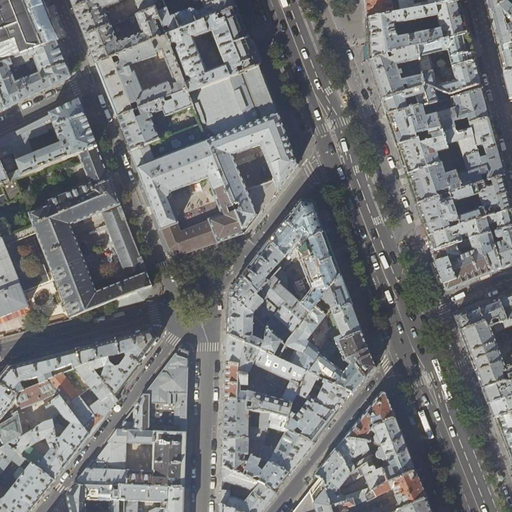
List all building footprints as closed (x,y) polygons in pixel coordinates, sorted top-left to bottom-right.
[(0,0),(0,65),(3,64),(5,69),(8,68),(12,67),(12,66),(24,62),(28,60),(26,54),(55,43),(45,17),(38,0),(0,0)] [(99,0),(69,0),(74,10),(99,0)] [(79,24),(85,37),(111,27),(104,10),(119,4),(119,3),(126,0),(129,0),(130,0),(131,0),(134,0),(141,15),(155,10),(152,3),(151,0),(99,0),(74,10),(79,24)] [(232,0),(192,0),(193,2),(197,3),(201,1),(205,11),(198,14),(190,11),(170,19),(163,0),(162,0),(160,0),(152,3),(155,10),(163,30),(168,28),(170,33),(165,35),(166,37),(216,17),(221,15),(235,8),(232,0)] [(416,10),(413,0),(397,0),(391,1),(390,0),(364,0),(366,20),(416,10)] [(413,0),(416,10),(458,2),(457,0),(413,0)] [(511,4),(507,0),(488,0),(498,36),(503,54),(511,51),(511,4)] [(466,34),(463,20),(461,12),(458,2),(416,10),(366,20),(367,41),(367,44),(369,62),(395,52),(418,47),(466,34)] [(243,6),(236,9),(244,30),(252,27),(243,6)] [(248,41),(246,34),(244,30),(236,9),(235,8),(221,15),(223,20),(219,22),(216,17),(166,37),(186,91),(187,94),(239,75),(237,70),(242,68),(244,73),(258,67),(248,41)] [(90,51),(95,65),(166,37),(165,35),(163,30),(155,10),(141,15),(136,17),(143,35),(118,45),(111,27),(85,37),(90,51)] [(471,51),(466,34),(418,47),(420,60),(422,75),(432,73),(434,72),(429,55),(448,50),(452,68),(474,62),(471,51)] [(186,91),(166,37),(95,65),(106,92),(117,119),(163,100),(171,97),(186,91)] [(0,71),(0,98),(4,109),(35,94),(69,78),(62,58),(55,43),(26,54),(28,60),(24,62),(26,68),(35,65),(39,75),(32,77),(22,81),(15,84),(8,68),(5,69),(0,71)] [(420,60),(418,47),(395,52),(369,62),(375,82),(381,98),(381,100),(424,88),(422,77),(401,82),(397,66),(420,60)] [(511,51),(503,54),(508,72),(511,71),(511,51)] [(476,71),(474,62),(452,68),(444,70),(447,81),(455,78),(456,82),(436,87),(432,73),(422,75),(422,77),(424,88),(427,87),(433,89),(451,95),(480,86),(476,71)] [(192,107),(200,126),(206,140),(276,113),(274,105),(265,83),(258,67),(244,73),(239,75),(187,94),(192,107)] [(511,71),(508,72),(503,74),(506,86),(510,99),(511,98),(511,71)] [(436,101),(433,89),(427,87),(424,88),(381,100),(386,116),(407,110),(405,101),(415,98),(418,108),(419,108),(419,109),(421,108),(449,100),(448,98),(447,97),(436,101)] [(424,119),(421,108),(419,109),(419,108),(418,108),(407,110),(386,116),(388,120),(396,146),(455,129),(454,123),(467,119),(469,125),(489,119),(486,108),(481,90),(450,99),(454,110),(424,119)] [(119,125),(130,152),(159,141),(152,123),(153,121),(153,120),(152,116),(163,112),(165,117),(192,107),(187,94),(186,91),(171,97),(172,102),(166,104),(164,103),(163,100),(117,119),(118,122),(119,125)] [(48,116),(53,128),(60,146),(32,157),(2,169),(9,183),(16,180),(78,154),(97,147),(87,124),(78,101),(48,116)] [(267,204),(278,190),(297,165),(276,113),(206,140),(243,235),(244,235),(267,204)] [(46,130),(53,128),(48,116),(22,128),(0,138),(0,163),(2,169),(32,157),(26,140),(47,132),(46,130)] [(492,132),(489,119),(469,125),(455,129),(396,146),(405,171),(406,175),(440,165),(436,154),(448,150),(447,146),(458,143),(463,158),(496,147),(493,135),(492,132)] [(169,251),(180,256),(217,244),(230,240),(243,235),(206,140),(200,126),(159,141),(130,152),(134,162),(153,210),(161,230),(169,251)] [(105,167),(97,147),(78,154),(90,185),(51,201),(48,202),(50,206),(49,206),(49,207),(30,214),(28,214),(29,216),(30,216),(33,225),(115,193),(105,167)] [(501,165),(496,147),(463,158),(468,174),(463,176),(462,174),(457,175),(456,173),(445,177),(441,165),(440,165),(406,175),(408,179),(416,205),(504,176),(501,165)] [(0,184),(1,186),(9,183),(2,169),(0,163),(0,184)] [(427,237),(511,209),(511,206),(509,195),(504,176),(416,205),(422,221),(427,237)] [(22,196),(16,180),(9,183),(1,186),(0,186),(0,238),(11,234),(9,229),(9,228),(10,226),(6,224),(7,223),(7,222),(5,218),(4,218),(3,217),(0,218),(0,204),(0,205),(4,205),(6,203),(10,203),(10,204),(15,202),(15,201),(18,198),(22,196)] [(133,239),(125,220),(115,193),(33,225),(37,237),(58,289),(57,289),(58,290),(60,294),(60,295),(59,295),(61,301),(62,301),(63,301),(65,306),(64,306),(64,307),(65,307),(70,320),(71,320),(71,318),(114,301),(117,308),(144,301),(152,288),(143,264),(133,239)] [(319,202),(312,204),(316,215),(323,212),(319,202)] [(284,222),(269,243),(287,260),(300,245),(323,233),(318,219),(316,215),(312,204),(299,203),(284,222)] [(511,209),(427,237),(428,239),(432,251),(476,238),(489,234),(511,227),(511,209)] [(5,250),(37,237),(33,225),(11,234),(0,238),(0,318),(28,307),(22,293),(50,281),(43,265),(15,276),(5,250)] [(511,227),(489,234),(491,241),(497,238),(498,239),(500,244),(492,246),(500,269),(510,265),(511,264),(511,227)] [(266,329),(285,347),(340,276),(332,255),(323,233),(300,245),(287,260),(279,270),(273,277),(259,294),(278,311),(271,319),(269,321),(267,319),(262,324),(266,329)] [(491,241),(489,234),(476,238),(490,273),(492,272),(500,269),(492,246),(491,241)] [(454,280),(442,284),(445,291),(476,279),(490,273),(476,238),(432,251),(430,251),(432,257),(434,262),(446,259),(454,280)] [(254,261),(242,277),(259,294),(273,277),(270,275),(276,267),(279,270),(287,260),(269,243),(264,248),(254,261)] [(435,264),(442,284),(454,280),(446,259),(434,262),(435,264)] [(352,307),(340,276),(285,347),(281,354),(289,358),(287,361),(280,357),(278,359),(307,373),(308,373),(329,347),(326,344),(318,354),(304,344),(313,331),(317,335),(322,328),(318,325),(331,309),(333,313),(331,313),(330,314),(330,317),(334,328),(331,332),(329,333),(330,336),(326,340),(331,344),(334,340),(337,339),(339,342),(360,332),(361,332),(352,307)] [(228,295),(228,299),(240,303),(252,315),(259,307),(271,319),(278,311),(259,294),(242,277),(235,286),(228,295)] [(511,318),(511,295),(507,297),(498,301),(506,321),(511,318)] [(227,321),(227,335),(278,359),(280,357),(281,354),(285,347),(266,329),(263,344),(262,343),(262,341),(257,336),(256,340),(252,338),(252,315),(240,303),(228,299),(227,321)] [(489,327),(506,321),(498,301),(480,308),(455,318),(460,332),(484,323),(486,329),(489,327)] [(511,357),(502,361),(505,370),(511,367),(511,318),(506,321),(489,327),(492,334),(511,326),(511,357)] [(495,343),(492,334),(489,327),(486,329),(484,323),(460,332),(471,358),(483,390),(509,380),(507,375),(503,377),(502,374),(506,373),(505,370),(502,361),(499,352),(499,351),(496,343),(495,343)] [(128,336),(115,340),(120,356),(125,354),(127,359),(131,359),(139,365),(157,341),(158,340),(151,330),(128,336)] [(365,380),(365,381),(375,369),(368,351),(360,332),(339,342),(337,339),(334,340),(331,344),(329,347),(308,373),(319,379),(322,380),(351,394),(353,395),(363,383),(365,380)] [(307,373),(278,359),(227,335),(225,370),(224,400),(247,405),(247,411),(249,411),(255,412),(264,412),(271,414),(288,418),(291,408),(292,403),(294,399),(297,395),(300,386),(307,373)] [(95,345),(76,350),(87,364),(93,371),(106,367),(111,364),(118,362),(120,356),(115,340),(95,345)] [(179,349),(175,355),(188,360),(188,353),(184,351),(179,349)] [(8,367),(0,378),(0,385),(15,395),(23,391),(20,383),(37,379),(40,385),(48,382),(48,380),(59,376),(58,372),(78,364),(79,368),(87,364),(76,350),(43,358),(8,367)] [(109,444),(95,462),(93,461),(85,472),(77,484),(113,486),(184,489),(185,462),(185,454),(186,409),(188,375),(188,360),(175,355),(153,383),(108,443),(109,444)] [(127,381),(139,365),(131,359),(127,359),(125,359),(120,367),(116,368),(111,364),(106,367),(105,368),(103,372),(100,380),(114,397),(127,381)] [(60,397),(89,437),(107,414),(117,401),(114,397),(100,380),(93,371),(87,364),(79,368),(59,376),(48,380),(48,382),(60,397)] [(511,367),(505,370),(506,373),(507,375),(509,380),(483,390),(484,391),(489,404),(511,395),(511,367)] [(344,404),(351,394),(322,380),(321,382),(323,383),(323,384),(325,385),(321,392),(317,390),(315,395),(314,394),(313,397),(308,394),(316,380),(318,381),(319,379),(308,373),(307,373),(300,386),(297,395),(313,403),(336,414),(344,404)] [(4,447),(37,468),(54,482),(56,480),(63,471),(51,420),(46,407),(60,397),(48,382),(40,385),(23,391),(15,395),(24,436),(21,438),(21,441),(21,444),(19,445),(17,447),(14,446),(12,445),(11,444),(4,447)] [(0,439),(4,447),(11,444),(12,445),(14,446),(17,447),(19,445),(21,444),(21,441),(21,438),(24,436),(15,395),(0,385),(0,439)] [(363,416),(345,438),(346,439),(370,442),(367,434),(370,430),(369,426),(370,424),(373,426),(375,425),(394,418),(385,395),(384,394),(384,393),(383,393),(381,393),(381,394),(380,394),(366,412),(363,416)] [(325,428),(336,414),(313,403),(297,395),(294,399),(306,404),(300,412),(291,408),(288,418),(285,429),(313,443),(323,430),(325,428)] [(511,395),(489,404),(493,416),(494,418),(511,412),(511,395)] [(46,407),(51,420),(63,471),(87,440),(89,437),(60,397),(46,407)] [(224,420),(223,439),(264,440),(267,428),(271,414),(264,412),(255,412),(255,424),(259,424),(259,429),(248,428),(249,411),(247,411),(247,405),(224,400),(224,420)] [(511,412),(494,418),(503,441),(511,464),(511,463),(511,412)] [(315,444),(313,443),(285,429),(288,418),(271,414),(267,428),(284,432),(286,432),(276,451),(263,445),(259,460),(260,460),(269,464),(288,475),(290,475),(302,460),(305,456),(315,444)] [(345,438),(335,450),(348,474),(355,470),(350,461),(358,455),(368,450),(368,451),(369,450),(368,448),(373,446),(371,439),(374,438),(375,443),(380,445),(382,450),(378,451),(377,454),(376,456),(376,457),(381,459),(385,458),(387,463),(386,466),(381,468),(381,469),(386,482),(415,471),(405,444),(394,418),(375,425),(373,426),(370,430),(367,434),(370,442),(346,439),(345,438)] [(222,452),(222,468),(243,473),(251,456),(259,460),(263,445),(264,440),(223,439),(222,452)] [(0,504),(4,509),(7,511),(31,511),(39,502),(53,483),(54,482),(37,468),(4,447),(0,449),(0,504)] [(335,450),(323,466),(315,476),(315,477),(319,479),(321,481),(329,508),(343,503),(342,500),(344,499),(346,501),(348,501),(350,501),(367,496),(368,494),(369,493),(386,482),(381,469),(380,466),(376,464),(374,465),(372,460),(358,468),(355,470),(348,474),(335,450)] [(281,483),(288,475),(269,464),(262,472),(257,469),(260,460),(259,460),(251,456),(243,473),(242,476),(265,486),(274,493),(281,483)] [(355,464),(358,468),(372,460),(370,456),(355,464)] [(242,476),(243,473),(222,468),(221,488),(221,504),(239,511),(260,511),(275,494),(274,493),(265,486),(242,476)] [(420,484),(415,471),(386,482),(369,493),(368,494),(367,496),(350,501),(348,501),(346,501),(344,499),(342,500),(343,503),(329,508),(330,511),(385,511),(384,510),(378,511),(346,511),(345,509),(367,501),(367,502),(392,489),(400,509),(426,499),(420,484)] [(305,498),(293,511),(330,511),(329,508),(321,481),(319,479),(305,498)] [(77,484),(72,489),(68,496),(67,497),(70,511),(124,511),(125,501),(112,501),(113,486),(77,484)] [(182,511),(183,506),(184,489),(113,486),(112,501),(125,501),(124,511),(182,511)] [(430,511),(426,499),(400,509),(393,511),(430,511)]
